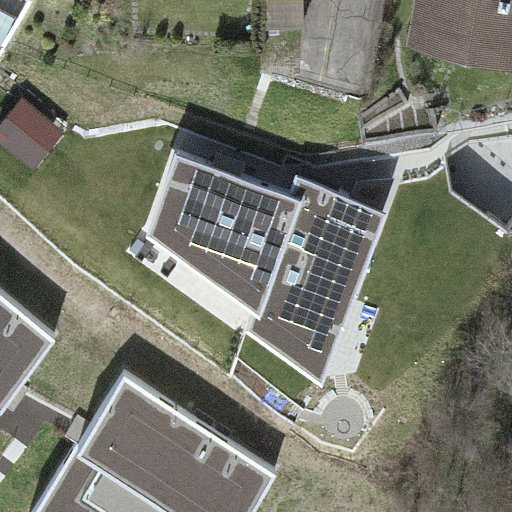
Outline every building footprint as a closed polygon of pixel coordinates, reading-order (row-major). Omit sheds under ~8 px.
[(511,0),(430,0),(423,46),(511,60),(511,0)] [(65,127),(23,94),(0,122),(0,137),(35,165),(65,127)] [(293,186),(178,144),(149,220),(254,298),(249,317),(325,367),(388,200),(299,169),(293,186)] [(0,398),(8,389),(54,331),(0,286),(0,398)] [(32,511),(244,511),(276,463),(126,367),(82,436),(32,511)]
